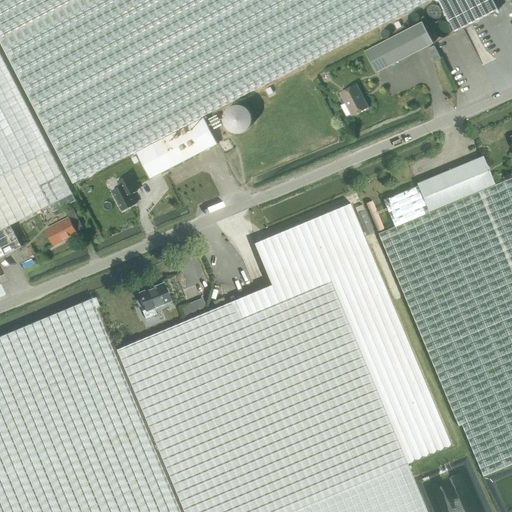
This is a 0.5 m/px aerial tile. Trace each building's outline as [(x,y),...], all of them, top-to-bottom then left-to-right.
[(0,0),(0,40),(26,91),(54,144),(73,183),(136,152),(152,143),(203,117),(231,102),(384,23),(428,0),(437,0),(454,32),(498,9),(492,0),(0,0)] [(376,72),(433,43),(422,22),(365,51),(376,72)] [(0,40),(0,219),(73,183),(0,40)] [(434,45),(428,48),(435,62),(441,59),(434,45)] [(364,54),(359,56),(367,72),(372,70),(364,54)] [(340,92),(345,103),(341,105),(346,116),(351,114),(351,115),(367,107),(356,84),(340,92)] [(152,143),(136,152),(150,179),(217,144),(203,117),(152,143)] [(216,117),(211,119),(215,126),(219,124),(216,117)] [(418,186),(383,200),(394,227),(495,185),(483,156),(417,184),(418,186)] [(130,175),(117,181),(120,187),(111,191),(122,210),(136,203),(131,193),(137,190),(130,175)] [(511,464),(511,177),(495,185),(394,227),(378,234),(458,426),(461,425),(483,477),(511,464)] [(290,511),(407,463),(451,445),(351,204),(254,244),(271,285),(235,301),(116,350),(184,511),(290,511)] [(68,218),(46,229),(48,234),(46,236),(49,241),(51,241),(54,245),(65,239),(76,233),(76,234),(77,233),(71,223),(79,219),(73,208),(65,211),(68,218)] [(146,319),(157,315),(154,308),(171,301),(164,284),(140,294),(146,310),(142,311),(146,319)] [(223,298),(213,302),(215,307),(225,302),(223,298)] [(0,511),(427,511),(407,464),(384,473),(291,511),(180,511),(154,448),(91,299),(0,336),(0,511)]
